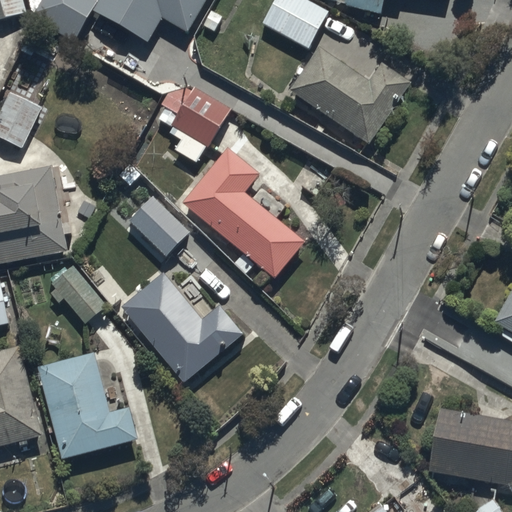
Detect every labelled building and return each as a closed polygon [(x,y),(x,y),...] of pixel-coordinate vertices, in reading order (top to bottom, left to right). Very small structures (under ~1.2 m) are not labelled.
[(22,0),(0,0),(0,27),(28,19),(22,0)] [(98,9),(81,0),(47,0),(31,29),(73,53),(98,9)] [(213,0),(107,0),(96,21),(151,52),(165,26),(191,41),(213,0)] [(331,20),(295,0),(279,0),(262,29),(310,57),(331,20)] [(405,0),(423,0),(450,6),(451,0),(311,0),(311,3),(384,21),(389,0),(405,4),(405,0)] [(371,155),(413,92),(383,72),(370,90),(320,57),(291,101),(371,155)] [(240,58),(219,66),(226,85),(247,78),(240,58)] [(210,156),(233,117),(179,85),(156,125),(174,136),(170,141),(182,148),(176,158),(198,171),(208,154),(210,156)] [(0,144),(24,156),(43,115),(9,99),(0,118),(0,144)] [(263,183),(228,156),(182,215),(276,289),(307,250),(247,203),(263,183)] [(54,174),(0,183),(0,272),(69,261),(66,243),(73,242),(71,230),(64,232),(54,174)] [(192,238),(152,199),(126,227),(166,266),(192,238)] [(60,311),(65,307),(87,333),(110,313),(77,273),(54,292),(57,296),(52,301),(60,311)] [(166,281),(122,317),(186,395),(247,346),(221,314),(204,328),(166,281)] [(3,288),(0,288),(0,335),(11,334),(3,288)] [(511,296),(492,330),(511,342),(511,296)] [(23,355),(0,359),(0,455),(42,446),(23,355)] [(97,362),(38,376),(62,470),(140,451),(132,417),(112,422),(97,362)] [(511,429),(439,417),(427,481),(511,495),(511,429)]
